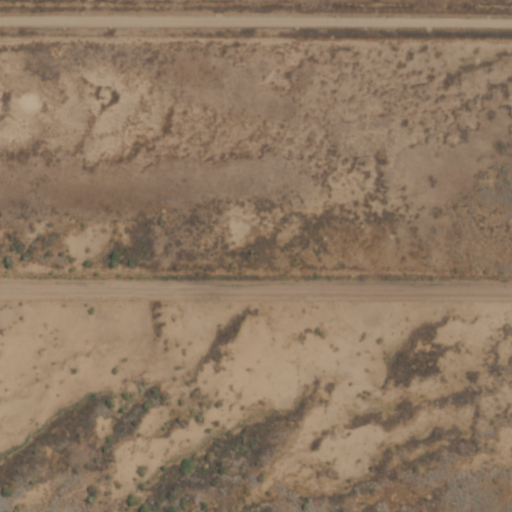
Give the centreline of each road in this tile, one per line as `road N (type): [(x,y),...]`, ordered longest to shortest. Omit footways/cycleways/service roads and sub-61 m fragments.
road 1 (residential): [(0,9),(511,4)]
road 2 (residential): [(511,271),(0,274)]
